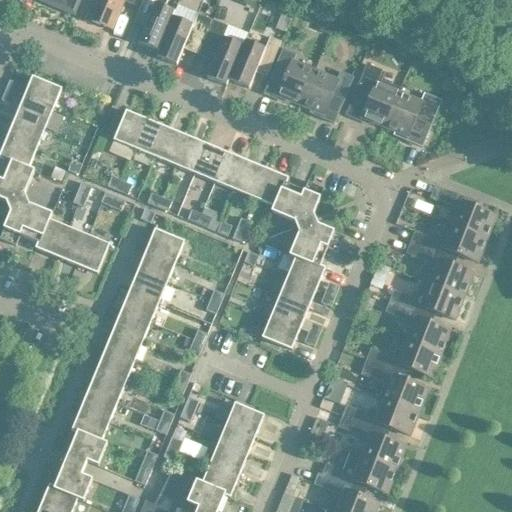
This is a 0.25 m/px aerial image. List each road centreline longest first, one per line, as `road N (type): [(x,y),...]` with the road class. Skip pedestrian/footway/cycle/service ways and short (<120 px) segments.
road 1 (residential): [(310,401),(389,188),(12,34),(0,61)]
road 2 (residential): [(262,511),(310,401)]
